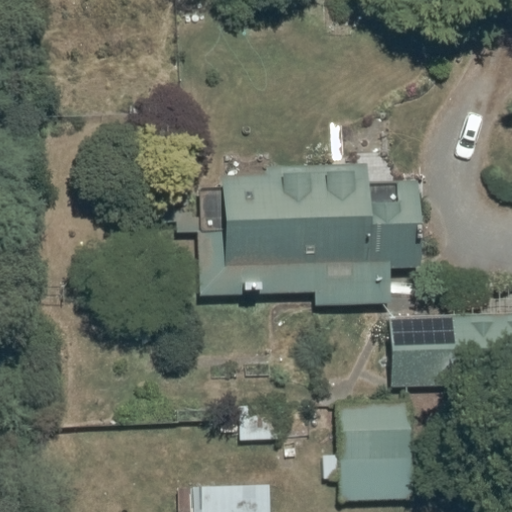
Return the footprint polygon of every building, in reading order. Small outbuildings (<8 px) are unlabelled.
[(368,181),(367,166),(263,168),(263,175),(197,176),(200,294),(315,291),(315,304),(388,302),(387,264),(423,263),(421,180),(368,181)] [(511,387),(511,311),(388,312),(389,388),(511,387)] [(324,454),(324,479),(341,479),(340,503),(406,504),(407,402),(341,402),(341,454),(324,454)] [(280,404),(239,405),(239,441),(281,440),(280,404)] [(272,511),(273,484),(179,485),(178,511),(272,511)]
